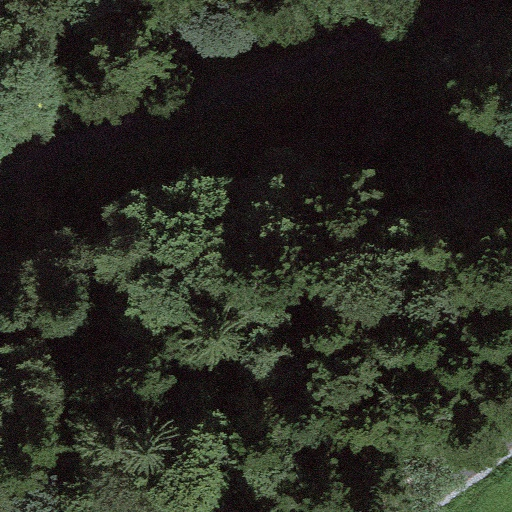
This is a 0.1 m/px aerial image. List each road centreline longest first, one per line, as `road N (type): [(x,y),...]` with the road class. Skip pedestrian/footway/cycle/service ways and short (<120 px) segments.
road 1 (track): [(440,0),(0,179)]
road 2 (track): [(390,511),(511,421)]
